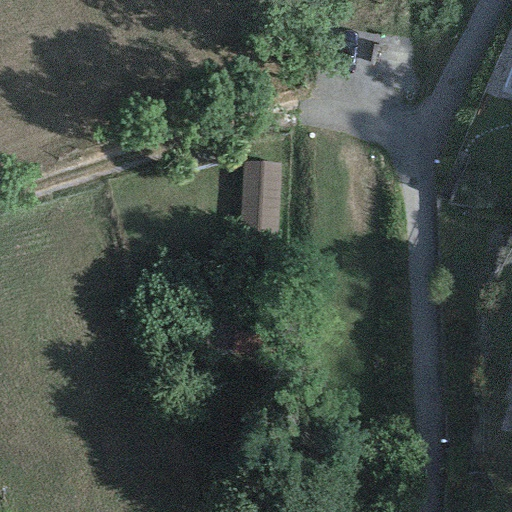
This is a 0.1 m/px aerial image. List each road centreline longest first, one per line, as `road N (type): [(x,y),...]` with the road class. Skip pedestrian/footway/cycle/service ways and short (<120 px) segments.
road 1 (track): [(0,209),(273,130),(437,125)]
road 2 (residential): [(441,511),(437,125)]
road 3 (unclassified): [(501,0),(437,125)]
